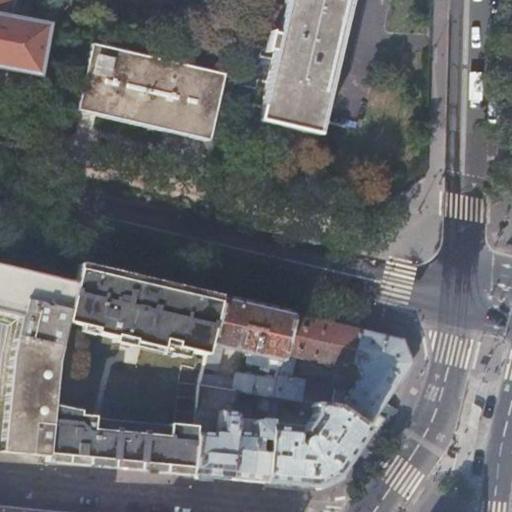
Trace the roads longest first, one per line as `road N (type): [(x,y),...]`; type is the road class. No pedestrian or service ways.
road 1 (secondary): [(0,190),(455,300)]
road 2 (tertiary): [(468,0),(455,300)]
road 3 (residential): [(0,486),(264,511)]
road 4 (tertiary): [(455,300),(435,411),(375,511)]
